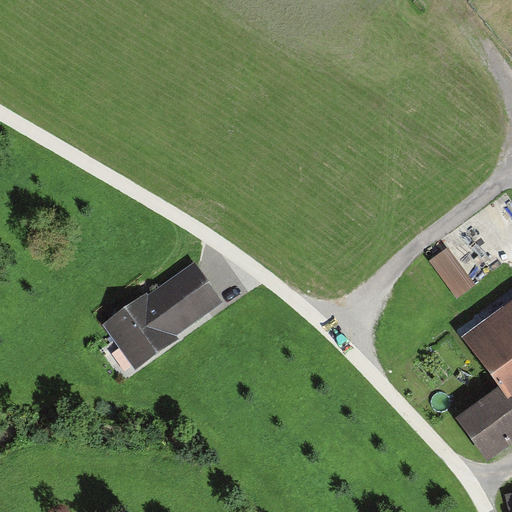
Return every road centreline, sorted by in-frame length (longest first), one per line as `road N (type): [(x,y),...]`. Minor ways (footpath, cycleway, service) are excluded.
road 1 (unclassified): [(473,487),(329,330),(275,283),(0,113)]
road 2 (track): [(511,182),(428,238),(329,330)]
